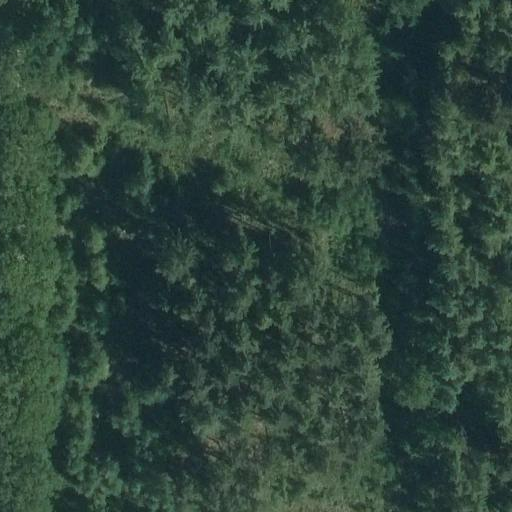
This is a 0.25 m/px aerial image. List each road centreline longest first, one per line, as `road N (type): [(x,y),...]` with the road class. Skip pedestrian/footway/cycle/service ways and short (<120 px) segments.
road 1 (track): [(441,511),(429,0)]
road 2 (track): [(24,511),(25,0)]
